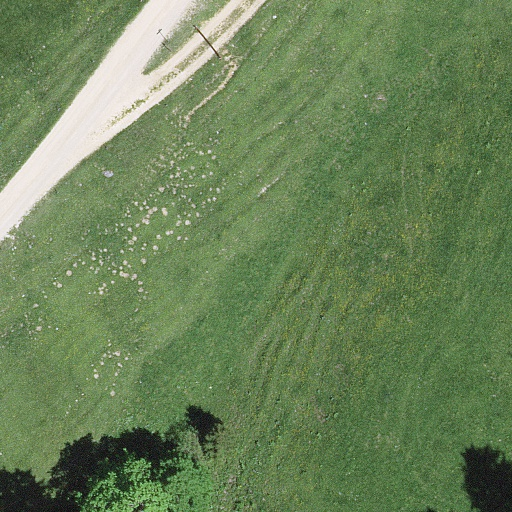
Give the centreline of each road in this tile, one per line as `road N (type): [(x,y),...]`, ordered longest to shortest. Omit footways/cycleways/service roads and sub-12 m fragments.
road 1 (track): [(69,141),(253,0)]
road 2 (track): [(69,141),(175,0)]
